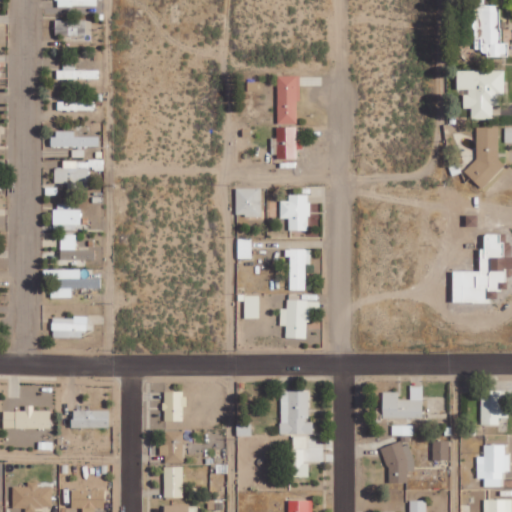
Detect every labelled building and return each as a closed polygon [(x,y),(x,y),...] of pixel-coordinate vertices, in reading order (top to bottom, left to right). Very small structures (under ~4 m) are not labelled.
[(475,49),(485,49),(485,56),(509,56),(509,43),(501,43),(501,6),(475,6),(475,49)] [(56,35),(86,36),(86,20),(56,20),(56,35)] [(99,70),(76,70),(76,66),(57,67),(58,79),(99,79),(99,70)] [(504,71),(458,70),(458,90),(465,90),(465,108),(472,108),(472,119),(493,119),(493,105),(503,105),(504,71)] [(300,76),(279,75),(278,123),(299,123),(300,76)] [(258,90),(258,82),(248,81),(248,89),(258,90)] [(95,102),(58,101),(58,110),(95,111),(95,102)] [(297,127),(278,127),(278,138),(272,138),(272,158),(297,157),(297,127)] [(500,179),(499,127),(474,127),(475,179),(500,179)] [(53,146),(99,147),(99,137),(75,136),(75,132),(53,131),(53,146)] [(55,183),(89,183),(89,170),(104,170),(103,160),(64,161),(64,168),(55,168),(55,183)] [(262,188),(237,188),(237,216),(262,216),(262,188)] [(289,230),(310,230),(309,194),(289,195),(289,200),(280,200),(281,218),(289,218),(289,230)] [(73,204),(55,204),(55,230),(81,230),(81,209),(73,210),(73,204)] [(467,227),(478,226),(478,215),(467,215),(467,227)] [(96,250),(77,250),(76,234),(61,235),(61,259),(96,258),(96,250)] [(454,302),(490,302),(490,289),(508,289),(508,269),(511,268),(511,256),(506,257),(506,242),(503,242),(503,234),(485,234),(485,248),(481,248),(481,271),(455,271),(454,302)] [(239,258),(253,258),(253,239),(239,238),(239,258)] [(306,290),(306,263),(311,263),(312,249),(290,248),(289,290),(306,290)] [(101,288),(101,278),(81,279),(81,270),(48,270),(48,281),(59,281),(60,288),(52,288),(52,298),(72,297),(72,288),(101,288)] [(260,318),(260,295),(245,295),(245,318),(260,318)] [(53,317),(53,337),(85,338),(86,318),(53,317)] [(384,392),(384,418),(424,417),(423,384),(411,385),(411,399),(399,399),(399,391),(384,392)] [(314,433),(314,421),(309,421),(309,390),(281,390),(281,433),(314,433)] [(185,391),(165,391),(165,420),(186,420),(185,391)] [(482,424),(500,424),(500,417),(509,417),(509,407),(503,407),(502,391),(482,391),(482,424)] [(4,410),(4,428),(51,427),(51,410),(34,410),(34,405),(26,405),(26,410),(4,410)] [(110,410),(73,409),(73,427),(110,427),(110,410)] [(238,435),(252,435),(252,423),(238,423),(238,435)] [(393,434),(413,435),(414,425),(393,424),(393,434)] [(184,462),(184,430),(166,431),(166,444),(163,444),(163,462),(184,462)] [(294,447),(307,448),(307,436),(294,435),(294,447)] [(450,459),(450,440),(434,440),(434,459),(450,459)] [(413,470),(414,444),(387,444),(387,481),(409,482),(409,470),(413,470)] [(503,486),(503,472),(511,471),(510,453),(506,453),(506,444),(485,444),(485,456),(478,456),(478,478),(485,478),(485,486),(503,486)] [(291,476),(310,476),(310,462),(305,462),(304,448),(291,449),(291,476)] [(184,466),(165,466),(165,497),(184,497),(184,466)] [(28,486),(13,486),(13,507),(25,507),(25,511),(35,511),(36,507),(53,506),(53,486),(38,486),(38,481),(28,481),(28,486)] [(72,490),(73,508),(83,507),(82,511),(96,511),(96,508),(105,507),(105,489),(72,490)] [(511,511),(511,498),(486,498),(485,511),(511,511)] [(312,511),(313,500),(290,499),(289,511),(312,511)] [(427,511),(427,500),(411,500),(410,511),(427,511)]
